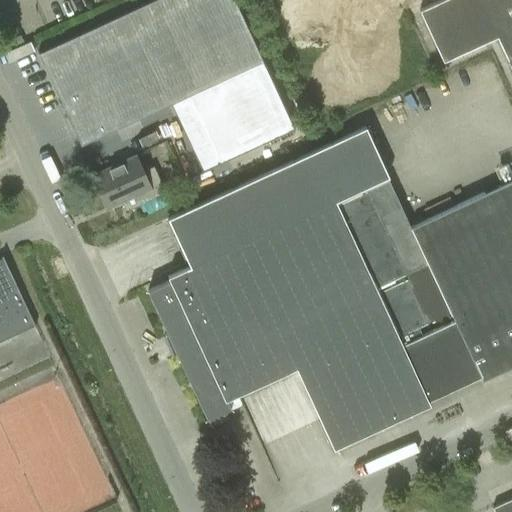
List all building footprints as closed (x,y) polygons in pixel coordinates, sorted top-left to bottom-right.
[(234,0),(150,0),(39,52),(81,144),(190,94),(221,161),(293,127),(294,127),(263,60),(234,0)] [(511,0),(440,0),(420,9),(443,60),(497,35),(502,46),(511,67),(511,0)] [(434,319),(373,187),(337,203),(335,200),(388,175),(366,126),(168,217),(190,265),(168,276),(170,280),(148,290),(207,419),(231,408),(227,398),(296,366),(333,448),(429,404),(427,400),(464,383),(438,327),(402,344),(398,336),(434,319)] [(135,193),(140,204),(165,192),(154,167),(141,172),(134,158),(96,176),(109,205),(135,193)] [(480,375),(481,379),(511,364),(511,179),(411,226),(389,180),(373,187),(434,319),(450,312),(454,320),(438,327),(464,383),(480,375)] [(0,339),(30,326),(34,324),(35,326),(36,326),(3,255),(1,255),(2,257),(0,258),(0,339)] [(511,511),(511,498),(492,507),(494,511),(511,511)]
